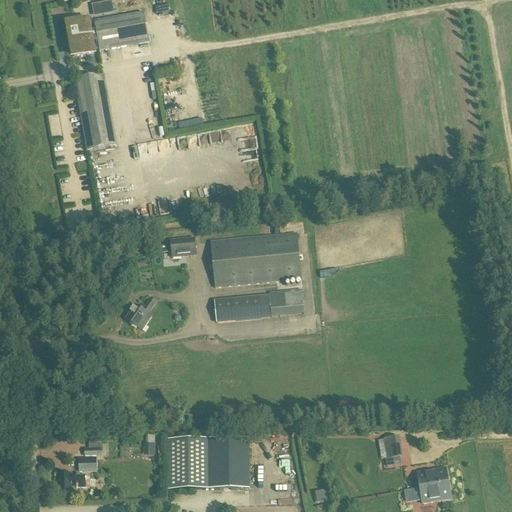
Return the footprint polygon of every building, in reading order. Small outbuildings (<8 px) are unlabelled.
[(91,7),(93,18),(114,14),(112,3),(91,7)] [(69,26),(74,56),(93,53),(92,43),(97,42),(99,52),(149,43),(143,13),(94,22),(97,37),(91,38),(88,23),(69,26)] [(73,77),(83,148),(112,144),(103,73),(73,77)] [(96,193),(119,190),(118,182),(94,186),(96,193)] [(103,204),(101,218),(120,221),(122,208),(103,204)] [(296,233),(210,238),(212,285),(283,281),(283,274),(298,273),(296,233)] [(171,242),(173,258),(197,256),(195,240),(171,242)] [(270,296),(272,317),(304,314),(302,293),(270,296)] [(260,297),(217,302),(215,302),(217,323),(263,318),(260,297)] [(125,320),(139,329),(142,324),(145,327),(152,317),(148,315),(156,302),(151,299),(143,311),(135,306),(125,320)] [(384,440),(387,460),(400,458),(397,438),(384,440)] [(208,440),(168,440),(168,490),(208,490),(208,440)] [(208,440),(208,490),(248,490),(248,440),(208,440)] [(79,460),(80,472),(85,472),(85,471),(97,470),(96,459),(79,460)] [(274,473),(288,472),(288,468),(284,468),(283,463),(274,463),(274,473)] [(420,489),(448,485),(446,469),(417,474),(420,489)] [(58,475),(59,495),(72,494),(71,487),(77,487),(77,488),(86,488),(85,476),(71,477),(71,475),(58,475)] [(451,500),(448,485),(420,489),(412,491),(414,499),(421,498),(422,505),(451,500)] [(313,490),(315,500),(324,499),(323,489),(313,490)] [(292,490),(276,490),(276,503),(288,502),(288,496),(292,496),(292,490)]
